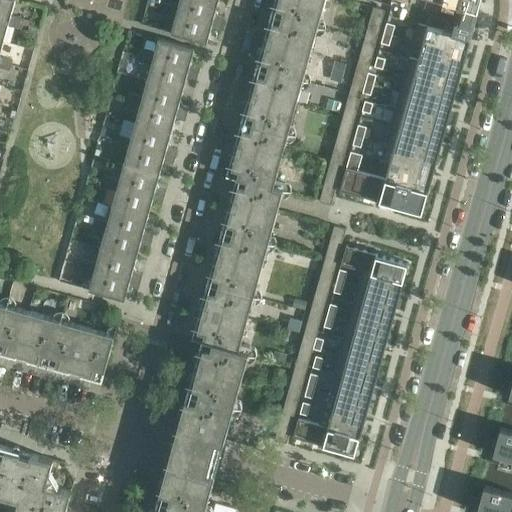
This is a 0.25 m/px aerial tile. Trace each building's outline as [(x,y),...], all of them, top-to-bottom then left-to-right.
[(12,15),(15,0),(0,0),(0,16),(10,20),(12,15)] [(216,11),(219,1),(216,0),(180,0),(179,6),(178,12),(217,23),(219,16),(216,11)] [(318,27),(325,0),(275,0),(272,14),(318,27)] [(482,0),(462,0),(460,7),(459,6),(455,20),(475,26),(482,0)] [(176,16),(178,12),(179,6),(166,3),(163,13),(176,16)] [(368,72),(386,10),(374,6),(320,201),(332,204),(363,93),(366,82),(368,72)] [(215,30),(217,23),(178,12),(176,16),(172,33),(207,43),(210,32),(215,30)] [(289,133),(318,27),(272,14),(242,120),(289,133)] [(22,28),(25,18),(12,15),(10,20),(9,25),(22,28)] [(9,25),(10,20),(0,16),(0,39),(5,41),(9,25)] [(221,31),(225,17),(219,16),(217,23),(215,30),(221,31)] [(471,39),(475,26),(455,20),(452,32),(452,33),(471,39)] [(395,25),(387,23),(384,33),(392,35),(395,25)] [(452,33),(452,32),(428,26),(419,23),(414,42),(423,44),(423,43),(467,55),(471,39),(452,33)] [(389,45),(392,35),(384,33),(381,43),(389,45)] [(192,59),(195,48),(159,38),(155,54),(153,59),(193,70),(195,63),(192,59)] [(462,72),(467,55),(423,43),(423,44),(419,59),(419,60),(462,72)] [(152,64),(153,59),(155,54),(142,51),(139,61),(152,64)] [(0,67),(10,70),(13,60),(0,56),(0,67)] [(385,58),(378,56),(375,66),(383,69),(385,58)] [(419,60),(419,59),(410,57),(405,75),(457,89),(462,72),(419,60)] [(191,77),(193,70),(153,59),(152,64),(148,80),(184,90),(186,80),(191,77)] [(197,79),(201,65),(195,63),(193,70),(191,77),(197,79)] [(376,74),(368,72),(366,82),(373,84),(376,74)] [(453,106),(457,89),(405,75),(400,92),(453,106)] [(181,100),(184,90),(148,80),(143,96),(142,101),(181,112),(183,105),(181,100)] [(370,94),(373,84),(366,82),(363,93),(367,94),(370,94)] [(140,106),(142,101),(143,96),(130,92),(127,102),(140,106)] [(453,106),(400,92),(395,109),(448,123),(453,106)] [(179,119),(181,112),(142,101),(140,106),(136,122),(172,132),(175,122),(179,119)] [(373,103),(365,101),(363,111),(370,113),(373,103)] [(186,121),(190,107),(183,105),(181,112),(179,119),(186,121)] [(443,140),(448,123),(395,109),(391,126),(443,140)] [(274,186),(285,149),(289,133),(242,120),(227,175),(237,178),(235,187),(222,231),(269,244),(279,209),(281,200),(284,189),(274,186)] [(169,142),(172,132),(136,122),(132,138),(130,143),(170,154),(172,147),(169,142)] [(367,126),(359,124),(356,134),(364,137),(367,126)] [(438,157),(443,140),(391,126),(386,143),(438,157)] [(129,148),(130,143),(132,138),(119,134),(116,144),(129,148)] [(361,147),(364,137),(356,134),(353,144),(361,147)] [(168,161),(170,154),(130,143),(129,148),(124,164),(160,174),(163,163),(168,161)] [(434,174),(438,157),(386,143),(381,160),(434,174)] [(174,162),(178,148),(172,147),(170,154),(168,161),(174,162)] [(364,155),(351,151),(349,159),(361,163),(364,155)] [(359,171),(361,163),(349,159),(347,167),(359,171)] [(434,174),(381,160),(377,176),(387,178),(386,179),(429,191),(434,174)] [(157,184),(160,174),(124,164),(120,179),(119,185),(158,196),(160,189),(157,184)] [(380,201),(386,179),(387,178),(377,176),(359,171),(347,167),(340,190),(380,201)] [(117,190),(119,185),(120,179),(107,176),(104,186),(117,190)] [(423,213),(429,191),(386,179),(380,201),(423,213)] [(156,203),(158,196),(119,185),(117,190),(113,206),(149,216),(152,205),(156,203)] [(163,205),(166,191),(160,189),(158,196),(156,203),(163,205)] [(146,226),(149,216),(113,206),(108,221),(107,226),(147,237),(149,230),(146,226)] [(106,231),(107,226),(108,221),(95,218),(93,228),(106,231)] [(316,337),(320,325),(346,229),(335,225),(275,440),(287,443),(313,349),(316,337)] [(145,244),(147,237),(107,226),(106,231),(101,247),(137,257),(140,247),(145,244)] [(151,246),(155,232),(149,230),(147,237),(145,244),(151,246)] [(240,349),(269,244),(222,231),(193,338),(203,340),(239,351),(240,349)] [(409,263),(347,245),(342,264),(362,270),(363,269),(404,280),(409,263)] [(134,267),(137,257),(101,247),(97,263),(96,268),(135,279),(137,272),(134,267)] [(94,273),(96,268),(97,263),(84,259),(81,269),(94,273)] [(133,286),(135,279),(96,268),(94,273),(89,290),(125,300),(128,289),(133,286)] [(348,271),(340,269),(337,281),(345,283),(348,271)] [(363,269),(362,270),(358,286),(399,298),(404,280),(363,269)] [(139,288),(143,274),(137,272),(135,279),(133,286),(139,288)] [(341,294),(345,283),(337,281),(334,292),(341,294)] [(399,298),(358,286),(353,303),(395,315),(399,298)] [(0,335),(8,305),(0,302),(0,335)] [(390,332),(395,315),(353,303),(348,321),(390,332)] [(338,306),(331,304),(327,315),(335,317),(338,306)] [(0,352),(48,366),(61,319),(8,305),(0,335),(0,352)] [(332,329),(335,317),(327,315),(324,326),(332,329)] [(103,381),(116,334),(61,319),(48,366),(103,381)] [(385,350),(390,332),(348,321),(343,338),(385,350)] [(324,339),(321,338),(316,337),(313,349),(318,350),(321,351),(324,339)] [(380,367),(385,350),(343,338),(339,355),(380,367)] [(205,511),(221,457),(226,439),(250,352),(240,349),(239,351),(203,340),(173,446),(155,511),(205,511)] [(375,384),(380,367),(339,355),(334,374),(343,376),(343,375),(375,384)] [(324,358),(316,356),(313,367),(321,369),(324,358)] [(319,375),(311,373),(308,385),(316,387),(319,375)] [(371,402),(375,384),(343,375),(343,376),(338,393),(371,402)] [(313,398),(316,387),(308,385),(305,396),(313,398)] [(366,419),(371,402),(338,393),(333,410),(366,419)] [(311,404),(303,402),(300,413),(308,415),(311,404)] [(361,436),(366,419),(333,410),(329,426),(329,427),(361,436)] [(356,454),(361,436),(329,427),(329,426),(299,418),(294,437),(356,454)] [(511,430),(500,428),(493,454),(511,458),(511,430)] [(47,484),(54,459),(0,443),(0,494),(20,500),(47,484)] [(66,511),(72,491),(47,484),(20,500),(16,511),(66,511)] [(511,511),(511,492),(484,485),(477,511),(478,511),(511,511)]
